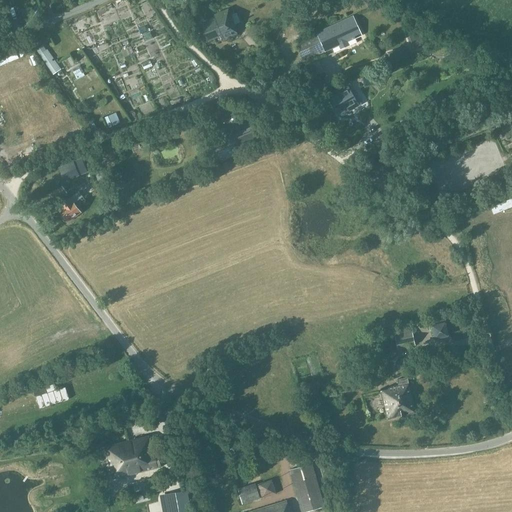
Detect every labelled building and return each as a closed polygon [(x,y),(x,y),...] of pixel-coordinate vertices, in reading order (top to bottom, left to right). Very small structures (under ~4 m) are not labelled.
[(201,25),(204,33),(208,42),(222,36),(224,39),(237,35),(234,26),(235,26),(235,24),(240,22),(236,13),(231,15),(229,9),(214,15),(216,20),(201,25)] [(353,17),(316,33),(325,52),(339,46),(341,50),(350,46),(348,42),(361,35),(357,26),(353,17)] [(406,35),(412,51),(422,48),(416,32),(406,35)] [(316,33),(295,43),(299,53),(303,61),(303,62),(306,61),(325,52),(316,33)] [(451,52),(441,40),(428,51),(434,55),(439,56),(445,55),(451,52)] [(44,46),(37,51),(40,55),(46,64),(52,60),(53,59),(48,50),(47,51),(44,46)] [(406,48),(389,54),(392,63),(401,60),(402,63),(409,60),(408,57),(409,57),(406,48)] [(52,60),(46,64),(53,75),(61,70),(54,61),(53,62),(52,60)] [(479,71),(482,84),(494,82),(491,68),(479,71)] [(341,93),(331,99),(339,113),(341,118),(346,116),(351,117),(357,107),(361,105),(349,84),(342,88),(344,92),(341,93)] [(206,110),(212,125),(231,118),(226,103),(206,110)] [(116,124),(112,115),(104,118),(108,128),(116,124)] [(142,139),(145,149),(176,138),(171,126),(150,134),(151,136),(142,139)] [(403,135),(398,127),(389,134),(394,141),(403,135)] [(259,144),(256,136),(252,128),(213,145),(221,162),(259,144)] [(87,172),(82,160),(76,162),(81,174),(87,172)] [(74,163),(60,169),(65,181),(79,175),(74,163)] [(102,167),(93,170),(95,176),(99,186),(101,190),(110,186),(102,167)] [(67,194),(70,199),(59,207),(62,210),(60,212),(69,223),(81,213),(77,207),(87,200),(85,198),(95,191),(87,180),(77,188),(76,187),(67,194)] [(430,325),(434,340),(448,336),(444,322),(430,325)] [(412,336),(395,341),(397,349),(414,345),(412,336)] [(444,361),(445,369),(461,365),(459,358),(444,361)] [(399,386),(388,388),(388,390),(382,392),(388,419),(416,413),(407,378),(397,380),(399,386)] [(106,448),(114,479),(162,468),(158,453),(154,454),(152,446),(151,446),(149,437),(106,448)] [(199,454),(196,440),(190,441),(193,455),(199,454)] [(291,471),(302,511),(308,511),(323,508),(311,465),(291,471)] [(258,485),(262,498),(276,494),(272,480),(258,485)] [(239,489),(240,496),(243,505),(260,499),(256,484),(239,489)] [(169,511),(191,511),(187,494),(167,497),(169,511)] [(197,503),(199,511),(217,511),(213,499),(197,503)] [(251,511),(292,511),(291,507),(289,508),(287,502),(251,511)]
